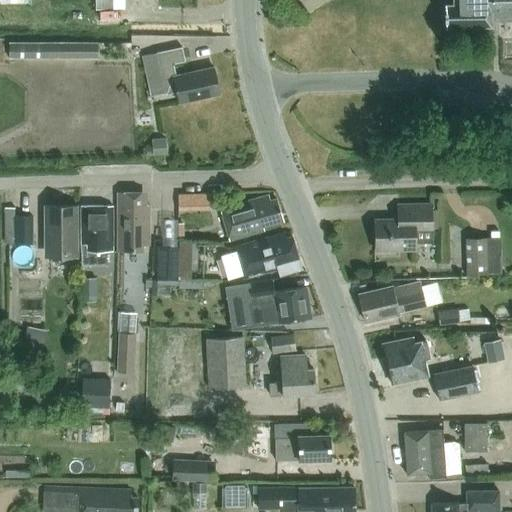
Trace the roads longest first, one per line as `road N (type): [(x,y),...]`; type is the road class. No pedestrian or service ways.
road 1 (tertiary): [(382,511),(349,341),(288,187)]
road 2 (residential): [(280,169),(258,177),(0,183)]
road 3 (unclassified): [(511,179),(288,187)]
road 4 (tertiary): [(280,169),(254,90),(245,0)]
